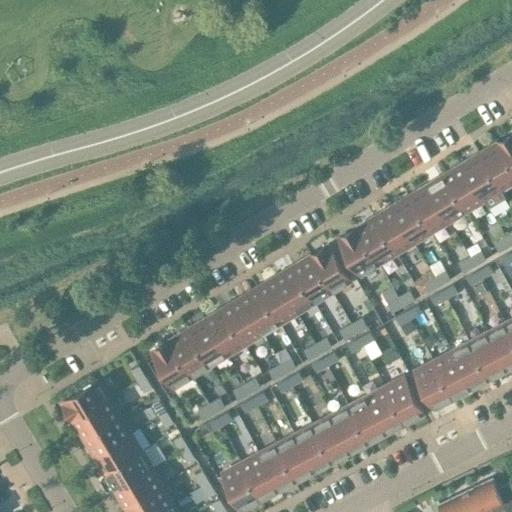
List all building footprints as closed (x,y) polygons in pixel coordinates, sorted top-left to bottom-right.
[(511,133),(497,143),(511,166),(511,133)] [(511,181),(511,166),(497,143),(480,153),(501,188),(511,181)] [(501,188),(480,153),(462,164),(484,199),(501,188)] [(484,199),(462,164),(445,174),(466,209),(484,199)] [(445,174),(428,185),(449,220),(466,209),(445,174)] [(449,220),(428,185),(410,195),(431,230),(449,220)] [(431,230),(410,195),(393,206),(414,241),(431,230)] [(414,241),(393,206),(375,216),(396,251),(414,241)] [(396,251),(375,216),(358,227),(379,262),(396,251)] [(379,262),(358,227),(339,238),(360,273),(379,262)] [(505,235),(494,241),(499,250),(510,243),(505,235)] [(329,244),(311,255),(332,290),(350,279),(329,244)] [(470,255),(475,263),(486,257),(481,248),(470,255)] [(511,248),(502,255),(506,263),(511,259),(511,248)] [(332,290),(311,255),(293,266),(314,301),(332,290)] [(470,255),(458,261),(463,270),(475,263),(470,255)] [(478,268),(482,277),(494,270),(489,262),(478,268)] [(314,301),(293,266),(276,276),(297,311),(314,301)] [(478,268),(466,275),(471,283),(482,277),(478,268)] [(434,275),(439,283),(450,277),(446,269),(434,275)] [(434,275),(423,281),(428,290),(439,283),(434,275)] [(297,311),(276,276),(258,287),(279,322),(297,311)] [(442,289),(447,297),(458,291),(453,282),(442,289)] [(279,322),(258,287),(241,297),(262,332),(279,322)] [(399,295),(404,303),(415,297),(410,289),(399,295)] [(442,289),(431,295),(435,303),(447,297),(442,289)] [(399,295),(387,301),(392,310),(404,303),(399,295)] [(262,332),(241,297),(223,308),(244,343),(262,332)] [(407,309),(411,317),(423,311),(418,302),(407,309)] [(244,343),(223,308),(206,318),(227,353),(244,343)] [(407,309),(395,315),(400,323),(411,317),(407,309)] [(351,322),(356,330),(367,324),(362,316),(351,322)] [(227,353),(206,318),(188,329),(210,364),(227,353)] [(351,322),(340,328),(344,337),(356,330),(351,322)] [(511,331),(507,322),(489,331),(508,367),(511,365),(511,331)] [(210,364),(188,329),(171,339),(192,374),(210,364)] [(359,336),(364,344),(375,338),(370,329),(359,336)] [(489,331),(470,341),(490,377),(508,367),(489,331)] [(316,342),(320,351),(332,344),(327,336),(316,342)] [(359,336),(347,342),(352,350),(364,344),(359,336)] [(192,374),(171,339),(152,351),(174,386),(192,374)] [(470,341),(452,351),(471,387),(490,377),(470,341)] [(316,342),(304,349),(309,357),(320,351),(316,342)] [(323,356),(328,364),(339,358),(335,349),(323,356)] [(453,396),(471,387),(452,351),(434,360),(453,396)] [(280,362),(285,371),(296,364),(291,356),(280,362)] [(323,356),(312,362),(317,371),(328,364),(323,356)] [(453,396),(434,360),(415,370),(434,406),(453,396)] [(280,362),(269,369),(273,377),(285,371),(280,362)] [(146,375),(139,363),(131,368),(138,380),(146,375)] [(288,376),(292,384),(304,378),(299,369),(288,376)] [(146,375),(138,380),(145,391),(153,386),(146,375)] [(244,382),(249,391),(261,384),(256,376),(244,382)] [(288,376),(276,382),(281,391),(292,384),(288,376)] [(424,412),(405,376),(387,385),(405,421),(424,412)] [(97,379),(63,400),(74,418),(108,397),(97,379)] [(244,382),(233,389),(238,397),(249,391),(244,382)] [(387,385),(368,395),(387,431),(405,421),(387,385)] [(252,396),(257,404),(268,398),(263,390),(252,396)] [(368,395),(350,405),(369,441),(387,431),(368,395)] [(209,403),(214,411),(225,404),(220,396),(209,403)] [(252,396),(241,402),(246,411),(257,404),(252,396)] [(84,435),(119,414),(108,397),(74,418),(84,435)] [(167,410),(161,398),(152,403),(159,415),(167,410)] [(209,403),(198,409),(202,417),(214,411),(209,403)] [(350,405),(332,414),(351,450),(369,441),(350,405)] [(167,410),(159,415),(166,426),(174,421),(167,410)] [(217,416),(221,425),(233,418),(228,410),(217,416)] [(95,453),(130,432),(119,414),(84,435),(95,453)] [(333,460),(351,450),(332,414),(314,424),(333,460)] [(217,416),(205,423),(210,431),(221,425),(217,416)] [(315,469),(333,460),(314,424),(296,433),(315,469)] [(105,471),(140,450),(130,432),(95,453),(105,471)] [(188,445),(182,433),(173,438),(175,441),(180,450),(188,445)] [(296,433),(277,443),(296,479),(315,469),(296,433)] [(175,441),(162,449),(167,458),(180,450),(175,441)] [(277,443),(259,453),(278,489),(296,479),(277,443)] [(188,445),(180,450),(187,461),(195,456),(188,445)] [(116,488),(151,467),(140,450),(105,471),(116,488)] [(260,498),(278,489),(259,453),(241,462),(260,498)] [(260,498),(241,462),(222,472),(241,508),(260,498)] [(127,506),(161,485),(151,467),(116,488),(127,506)] [(209,480),(203,468),(195,473),(201,485),(209,480)] [(493,476),(439,502),(443,511),(487,511),(487,510),(503,502),(507,511),(508,511),(511,510),(511,488),(509,482),(498,487),(493,476)] [(209,480),(201,485),(208,496),(216,491),(209,480)] [(130,511),(156,511),(172,502),(161,485),(127,506),(130,511)] [(220,511),(227,508),(220,497),(212,502),(217,511),(220,511)] [(177,511),(172,502),(156,511),(177,511)]
